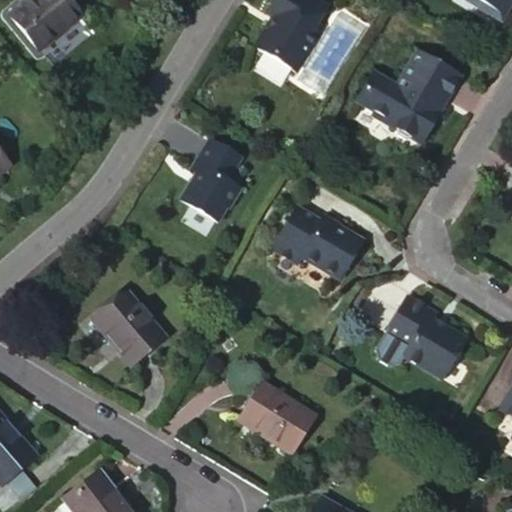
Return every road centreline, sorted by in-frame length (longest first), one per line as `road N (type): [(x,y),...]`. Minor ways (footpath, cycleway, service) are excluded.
road 1 (residential): [(217,0),(104,187),(0,279)]
road 2 (residential): [(511,82),(421,236),(440,269),(511,313)]
road 3 (residential): [(212,511),(178,467),(0,353)]
